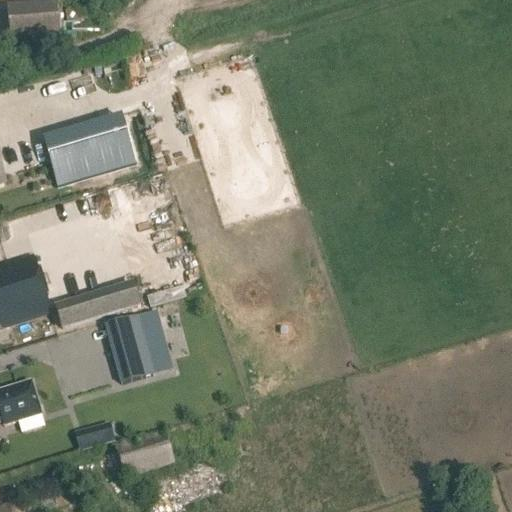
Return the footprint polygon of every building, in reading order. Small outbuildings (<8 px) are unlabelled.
[(61,5),(11,8),(14,49),(64,46),(61,5)] [(57,191),(136,169),(122,120),(44,144),(57,191)] [(0,332),(52,316),(34,259),(0,269),(0,332)] [(52,306),(59,329),(139,305),(132,282),(52,306)] [(152,369),(171,364),(158,314),(105,328),(121,388),(154,378),(152,369)] [(0,422),(2,421),(5,429),(42,418),(33,385),(0,394),(0,422)] [(114,450),(124,483),(175,468),(165,435),(114,450)]
